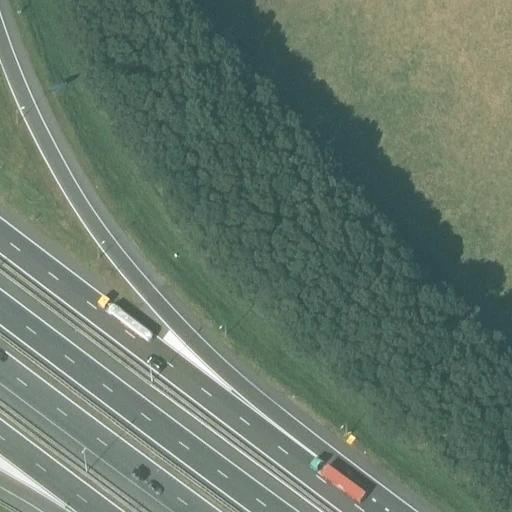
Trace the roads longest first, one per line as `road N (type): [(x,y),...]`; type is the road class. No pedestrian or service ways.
road 1 (motorway): [(353,505),(115,256),(65,184),(0,37)]
road 2 (motorway): [(353,505),(0,236)]
road 3 (motorway): [(275,511),(0,306)]
road 4 (motorway): [(0,367),(191,511)]
